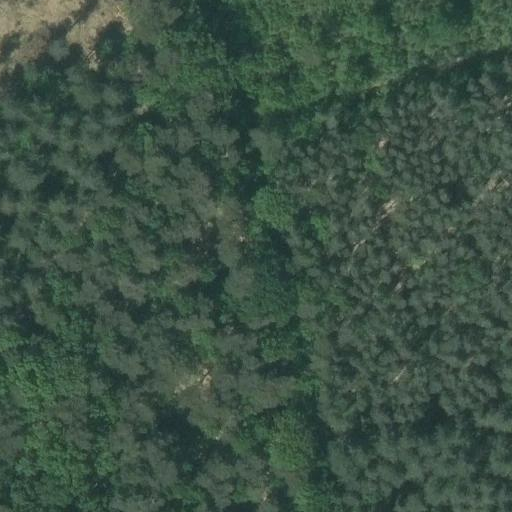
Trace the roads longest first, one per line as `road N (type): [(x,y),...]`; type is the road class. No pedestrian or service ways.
road 1 (track): [(322,437),(220,27)]
road 2 (track): [(0,343),(136,105),(220,27)]
road 3 (track): [(511,390),(322,437)]
